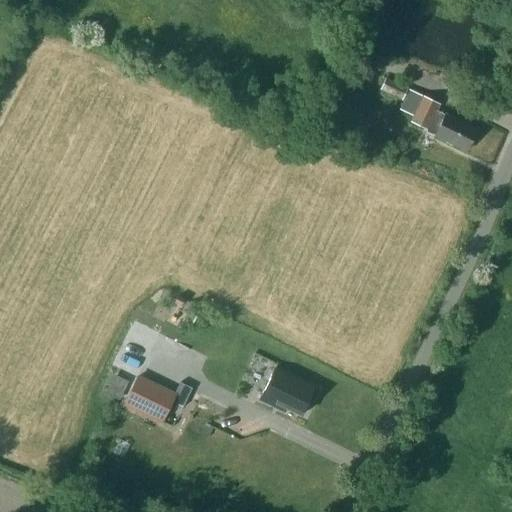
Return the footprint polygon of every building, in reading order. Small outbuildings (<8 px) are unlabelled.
[(356,61),(375,70),(380,59),(361,50),(356,61)] [(402,99),(407,88),(386,79),(381,89),(402,99)] [(411,122),(426,129),(435,110),(438,104),(410,90),(401,110),(414,116),(411,122)] [(444,114),(435,110),(426,129),(436,134),(435,136),(465,150),(476,128),(445,114),(444,114)] [(147,327),(131,360),(140,365),(156,332),(147,327)] [(309,405),(317,389),(274,368),(259,398),(284,411),(286,407),(301,415),(306,404),(309,405)] [(182,407),(191,388),(180,383),(174,394),(138,376),(125,404),(161,422),(171,402),(182,407)]
